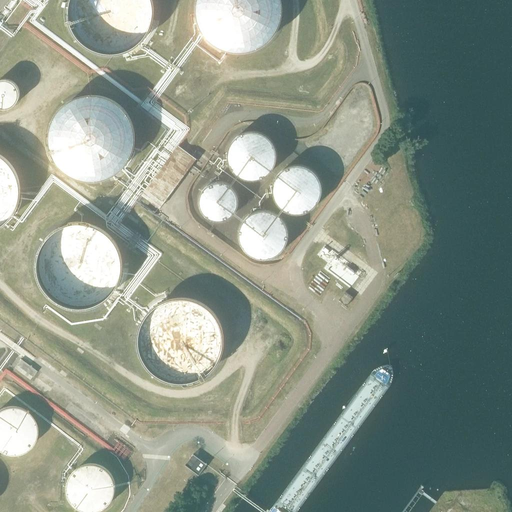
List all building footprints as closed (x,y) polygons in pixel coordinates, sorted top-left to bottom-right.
[(134,47),(137,45),(139,43),(141,41),(142,39),(144,38),(145,37),(146,35),(147,33),(148,31),(149,29),(150,27),(151,25),(152,22),(153,20),(153,18),(153,16),(154,13),(154,10),(153,8),(153,5),(153,2),(152,0),(70,0),(70,3),(70,4),(70,7),(69,10),(69,11),(70,14),(70,16),(70,17),(70,19),(71,20),(71,23),(72,26),(73,27),(74,29),(75,32),(76,34),(79,37),(81,40),(82,41),(85,43),(87,45),(88,46),(89,46),(91,47),(94,49),(97,50),(100,51),(104,52),(107,53),(109,53),(113,53),(115,53),(119,52),(122,52),(125,51),(128,50),(131,48),(134,47)] [(198,0),(198,2),(198,5),(197,7),(197,9),(198,12),(198,14),(198,16),(199,19),(199,21),(200,23),(201,26),(202,28),(203,30),(205,32),(206,34),(207,36),(209,38),(212,40),(213,42),(215,43),(217,44),(219,45),(221,46),(223,47),(225,48),(229,49),(231,50),(233,50),(236,51),(238,51),(240,51),(242,51),(245,50),(248,50),(250,49),(253,49),(255,48),(257,47),(260,45),(262,44),(264,43),(266,41),(268,40),(269,38),(271,37),(272,35),(274,33),(275,31),(277,28),(278,25),(279,23),(280,21),(281,18),(281,16),(281,15),(282,12),(282,9),(282,8),(281,5),(281,2),(281,1),(280,0),(198,0)] [(18,89),(18,88),(17,87),(16,85),(16,84),(15,83),(14,82),(13,81),(12,81),(11,80),(10,80),(9,79),(8,79),(6,79),(5,79),(4,79),(2,79),(1,79),(0,79),(0,106),(1,107),(3,107),(5,107),(7,107),(9,106),(10,106),(12,105),(13,104),(14,103),(15,102),(16,101),(17,100),(17,99),(18,97),(18,95),(18,94),(19,93),(18,91),(18,89)] [(113,174),(116,172),(119,170),(120,169),(122,167),(124,166),(125,164),(127,161),(129,159),(130,157),(131,155),(132,152),(133,150),(134,147),(134,145),(134,143),(135,141),(135,138),(135,136),(135,134),(134,131),(134,129),(133,126),(133,123),(132,121),(131,119),(129,116),(128,114),(126,111),(125,110),(124,109),(122,107),(120,105),(118,103),(116,102),(114,101),(111,99),(109,98),(107,97),(104,97),(101,96),(99,95),(96,95),(93,95),(91,95),(88,95),(86,95),(84,96),(81,96),(79,97),(77,98),(75,99),(73,100),(71,101),(68,103),(66,104),(64,106),(63,107),(61,109),(59,112),(58,114),(56,116),(55,118),(54,120),(54,121),(53,123),(52,125),(51,129),(51,130),(51,132),(51,133),(51,135),(51,138),(51,141),(51,142),(51,145),(52,148),(53,150),(53,151),(54,154),(54,155),(56,157),(57,159),(59,162),(61,164),(63,167),(65,168),(67,171),(70,173),(72,174),(75,175),(79,177),(82,178),(85,178),(89,179),(92,179),(96,179),(99,179),(102,178),(105,177),(108,176),(110,175),(113,174)] [(272,140),(271,138),(269,137),(268,136),(266,134),(264,133),(263,133),(261,132),(259,131),(257,131),(254,130),(252,130),(250,131),(249,131),(247,131),(245,132),(243,132),(241,133),(240,134),(237,136),(236,137),(235,138),(234,139),(232,141),(231,143),(230,145),(229,146),(229,149),(228,150),(228,152),(228,154),(228,156),(228,158),(228,159),(228,160),(229,161),(229,163),(230,164),(230,165),(231,167),(232,168),(233,171),(234,172),(236,173),(238,175),(240,176),(242,178),(245,179),(247,179),(250,180),(252,180),(255,180),(257,180),(259,179),(261,178),(264,177),(266,176),(268,174),(270,173),(271,171),(272,170),(273,169),(274,167),(275,165),(276,164),(276,162),(277,160),(277,158),(277,156),(277,155),(277,153),(277,152),(277,151),(277,150),(276,148),(276,146),(275,145),(274,142),(273,141),(272,140)] [(197,159),(179,145),(141,194),(159,208),(197,159)] [(14,213),(15,211),(15,210),(17,207),(18,205),(18,203),(19,201),(20,199),(20,196),(20,194),(20,192),(20,189),(20,187),(20,185),(20,183),(19,180),(19,178),(18,176),(17,173),(16,171),(14,169),(13,167),(12,165),(10,163),(9,161),(7,160),(5,158),(4,157),(2,155),(0,154),(0,226),(1,225),(3,224),(6,222),(8,219),(11,217),(12,215),(13,214),(14,213)] [(384,187),(390,178),(389,178),(385,176),(388,172),(388,171),(384,168),(381,166),(377,163),(377,162),(374,160),(374,161),(374,162),(365,174),(371,178),(379,184),(379,183),(381,185),(380,186),(381,186),(372,198),(377,202),(386,208),(388,209),(387,210),(390,212),(391,211),(397,203),(396,202),(396,203),(392,200),(395,196),(394,196),(390,193),(388,191),(384,188),(384,187)] [(313,169),(311,168),(310,168),(308,167),(306,166),(304,165),(302,165),(301,165),(299,164),(297,164),(295,164),(294,165),(291,165),(289,166),(288,166),(286,167),(284,168),(283,169),(282,170),(280,171),(279,173),(278,174),(277,176),(276,177),(275,179),(274,180),(274,182),(273,184),(273,185),(273,187),(273,189),(273,191),(273,193),(274,195),(274,197),(275,199),(276,201),(277,202),(277,203),(279,205),(281,207),(282,208),(284,209),(285,210),(287,211),(288,212),(289,212),(292,213),(294,214),(297,214),(299,214),(300,214),(302,213),(304,213),(306,212),(308,211),(310,211),(312,209),(313,208),(315,207),(315,206),(317,205),(318,203),(319,201),(320,200),(321,197),(321,196),(322,194),(322,193),(322,191),(322,190),(322,189),(322,187),(322,185),(322,183),(321,182),(321,180),(320,178),(319,177),(319,176),(318,174),(316,173),(316,172),(314,171),(313,169)] [(239,205),(239,204),(239,202),(239,200),(239,199),(239,197),(238,196),(238,194),(237,193),(237,192),(236,191),(235,189),(234,187),(232,186),(231,185),(229,184),(228,183),(225,182),(224,181),(222,181),(220,181),(218,181),(215,181),(214,182),(212,182),(210,183),(209,184),(207,185),(205,187),(204,188),(203,189),(202,191),(201,192),(200,195),(200,196),(200,198),(200,199),(199,200),(199,202),(200,203),(200,205),(200,206),(201,207),(201,209),(202,210),(202,211),(203,212),(203,213),(204,214),(206,215),(207,216),(208,217),(210,218),(212,219),(214,220),(215,220),(218,220),(219,221),(221,220),(222,220),(225,220),(227,219),(228,218),(230,217),(231,217),(232,216),(234,214),(235,213),(236,211),(237,209),(238,208),(238,206),(239,205)] [(277,255),(279,254),(280,253),(281,252),(282,250),(283,250),(284,248),(285,247),(286,244),(287,243),(287,242),(288,240),(288,239),(288,238),(289,236),(289,234),(289,233),(289,232),(288,230),(288,227),(287,226),(287,225),(286,222),(284,220),(283,219),(282,217),(281,216),(280,215),(277,213),(276,212),(275,212),(273,211),(270,210),(268,210),(267,209),(264,209),(262,209),(261,210),(259,210),(257,210),(255,211),(252,212),(251,213),(249,214),(247,216),(246,217),(245,218),(244,219),(243,221),(242,222),(241,225),(241,226),(240,228),(240,230),(239,231),(239,233),(239,235),(239,237),(240,238),(240,240),(241,242),(241,243),(242,244),(243,247),(244,248),(245,250),(246,251),(248,253),(249,254),(251,255),(252,256),(254,256),(256,257),(258,258),(260,258),(261,259),(264,259),(266,259),(268,258),(269,258),(271,258),(273,257),(274,256),(276,256),(277,255)] [(122,259),(121,257),(121,255),(120,253),(120,252),(119,250),(119,248),(118,246),(117,244),(116,242),(114,240),(113,239),(111,236),(109,234),(107,233),(105,231),(103,229),(101,228),(98,227),(94,225),(91,224),(88,223),(85,223),(83,223),(80,223),(77,223),(75,223),(72,224),(68,224),(65,225),(63,226),(61,227),(58,229),(56,230),(54,232),(52,233),(50,235),(48,237),(46,240),(45,242),(43,244),(42,246),(42,247),(41,249),(40,251),(39,254),(39,256),(38,259),(38,260),(38,263),(38,264),(38,266),(38,267),(38,270),(38,272),(39,274),(39,276),(40,279),(41,281),(42,283),(43,285),(44,287),(45,289),(47,291),(49,293),(51,295),(52,297),(54,298),(56,300),(57,300),(60,302),(62,303),(64,304),(67,305),(70,306),(72,306),(74,307),(76,307),(80,307),(82,307),(85,307),(87,306),(89,306),(91,305),(94,305),(97,304),(99,303),(101,301),(103,300),(105,299),(108,297),(109,295),(111,294),(112,292),(114,290),(115,288),(116,286),(117,284),(118,282),(119,280),(120,278),(121,276),(121,274),(122,272),(122,270),(122,268),(122,266),(122,264),(122,262),(122,259)] [(346,306),(353,297),(345,292),(339,300),(346,306)] [(221,354),(221,353),(222,350),(222,349),(223,347),(223,344),(224,341),(224,339),(223,336),(223,334),(223,332),(222,329),(222,327),(221,325),(220,323),(219,321),(218,319),(217,317),(216,315),(213,312),(212,310),(210,309),(209,307),(207,306),(205,304),(203,303),(201,302),(199,301),(197,300),(194,299),(192,299),(190,298),(188,298),(185,297),(183,297),(181,297),(177,297),(175,298),(173,298),(169,299),(167,300),(165,301),(163,302),(161,303),(159,304),(156,306),(153,308),(152,310),(150,311),(149,313),(147,315),(146,317),(145,319),(144,321),(143,323),(142,324),(141,326),(141,328),(140,331),(140,333),(140,335),(139,338),(139,339),(139,340),(139,342),(140,344),(140,347),(140,349),(141,350),(142,353),(143,356),(144,358),(145,360),(146,362),(147,364),(149,366),(151,368),(152,370),(155,372),(157,373),(159,375),(162,377),(164,378),(166,378),(169,380),(173,380),(176,381),(179,381),(182,381),(184,381),(188,381),(191,380),(194,379),(197,379),(199,378),(202,376),(205,374),(207,373),(208,372),(210,370),(212,368),(214,366),(216,363),(217,361),(219,359),(220,357),(220,356),(221,354)] [(16,365),(32,377),(36,371),(20,359),(16,365)] [(30,446),(31,445),(32,444),(33,443),(33,441),(34,440),(34,439),(35,438),(35,436),(36,435),(36,434),(36,433),(36,432),(36,430),(36,429),(36,427),(36,426),(36,425),(35,422),(34,421),(34,419),(32,417),(31,415),(31,414),(29,413),(29,412),(27,411),(25,409),(23,408),(22,408),(19,407),(17,406),(15,406),(13,405),(10,405),(9,406),(6,406),(4,406),(3,407),(0,408),(0,451),(1,452),(3,453),(5,454),(6,454),(9,454),(11,455),(13,455),(14,454),(17,454),(19,453),(21,453),(23,452),(25,450),(27,449),(28,448),(30,446)] [(199,475),(207,464),(207,465),(207,464),(193,454),(185,465),(185,464),(185,465),(199,475)] [(67,488),(67,490),(67,492),(67,493),(68,495),(68,496),(69,497),(70,499),(71,501),(72,503),(74,505),(76,506),(78,508),(79,509),(82,510),(84,511),(86,511),(88,511),(90,511),(91,511),(93,511),(95,511),(97,511),(100,511),(101,510),(104,509),(105,508),(107,506),(109,504),(111,502),(112,500),(113,499),(114,496),(115,495),(115,494),(115,493),(116,491),(116,490),(116,489),(116,487),(116,485),(115,482),(115,480),(114,478),(114,477),(113,476),(113,475),(111,473),(109,471),(108,470),(106,468),(104,466),(102,465),(100,464),(98,464),(97,463),(95,463),(92,463),(90,463),(88,463),(85,463),(83,464),(82,465),(80,465),(79,466),(77,468),(75,469),(74,470),(73,471),(71,473),(70,475),(69,478),(68,480),(67,482),(67,483),(67,485),(67,486),(67,488)] [(168,478),(164,475),(158,485),(161,488),(168,478)] [(174,476),(172,479),(180,484),(182,481),(174,476)] [(472,508),(463,501),(460,505),(470,511),(472,508)]
